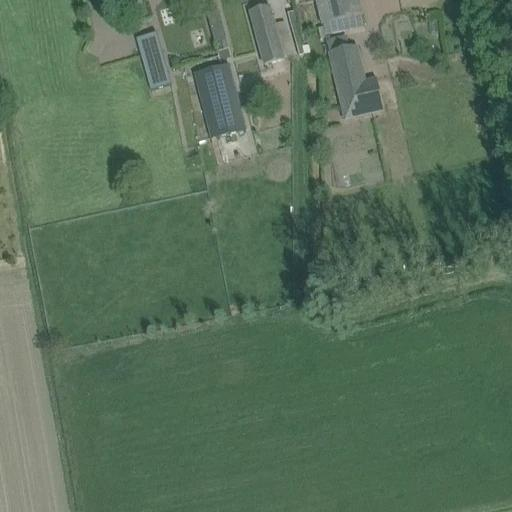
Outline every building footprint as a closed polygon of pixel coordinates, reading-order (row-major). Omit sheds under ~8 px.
[(316,0),(323,25),(361,16),(357,0),(316,0)] [(284,61),(283,59),(269,7),(250,12),(265,66),(284,61)] [(158,34),(137,39),(152,92),(172,86),(158,34)] [(357,48),(350,49),(330,54),(345,120),(384,111),(381,97),(369,100),(357,48)] [(245,131),(229,66),(195,75),(211,140),(245,131)]
